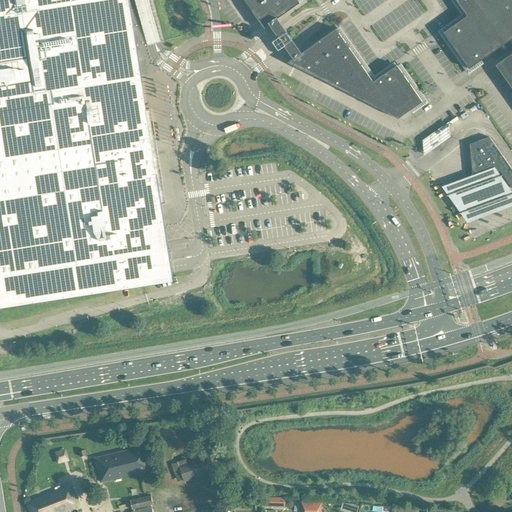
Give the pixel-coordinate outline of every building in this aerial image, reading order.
[(0,0),(0,306),(174,280),(173,273),(171,260),(170,253),(169,250),(168,243),(168,242),(166,228),(162,203),(147,111),(133,16),(130,0),(0,0)] [(244,0),(260,22),(264,28),(268,25),(277,19),(285,13),(300,2),(298,0),(244,0)] [(511,38),(511,0),(456,0),(467,16),(444,32),(469,68),(511,38)] [(279,21),(277,19),(268,25),(270,27),(275,35),(286,50),(292,59),(302,53),(295,43),(284,28),(279,21)] [(373,82),(336,28),(302,53),(292,59),(289,62),(294,65),(398,118),(422,101),(401,71),(391,69),(373,82)] [(511,53),(499,62),(495,64),(500,70),(511,87),(511,53)] [(450,121),(424,140),(424,156),(451,137),(450,121)] [(470,144),(472,175),(473,180),(500,171),(511,188),(511,187),(511,169),(489,137),(484,139),(470,144)] [(442,184),(467,221),(511,203),(511,189),(494,165),(442,184)] [(54,480),(86,468),(84,464),(93,460),(86,441),(45,456),(54,480)] [(146,445),(95,458),(101,482),(152,469),(146,445)] [(214,470),(209,455),(179,466),(184,481),(214,470)] [(64,511),(81,505),(72,485),(26,503),(30,511),(64,511)] [(153,511),(152,508),(152,505),(154,505),(151,496),(131,501),(133,510),(136,510),(137,511),(136,511),(153,511)] [(321,511),(321,503),(302,502),(301,511),(321,511)]
